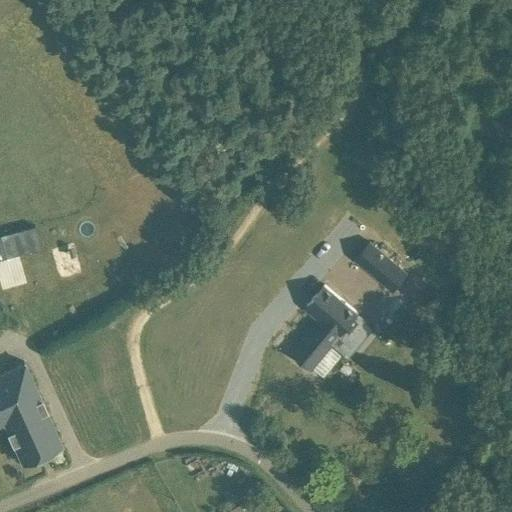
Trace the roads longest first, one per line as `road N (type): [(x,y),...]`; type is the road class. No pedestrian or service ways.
road 1 (track): [(356,46),(352,101),(327,134),(205,271),(149,309),(130,337),(163,439)]
road 2 (unclassified): [(314,511),(248,448),(163,439)]
road 3 (unclassified): [(0,507),(163,439)]
